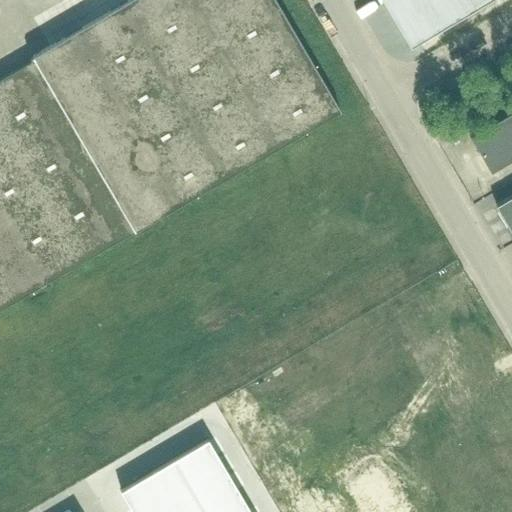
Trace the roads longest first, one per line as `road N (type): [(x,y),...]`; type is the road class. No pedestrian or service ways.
road 1 (unclassified): [(511,310),(386,96)]
road 2 (unclassified): [(511,22),(386,96)]
